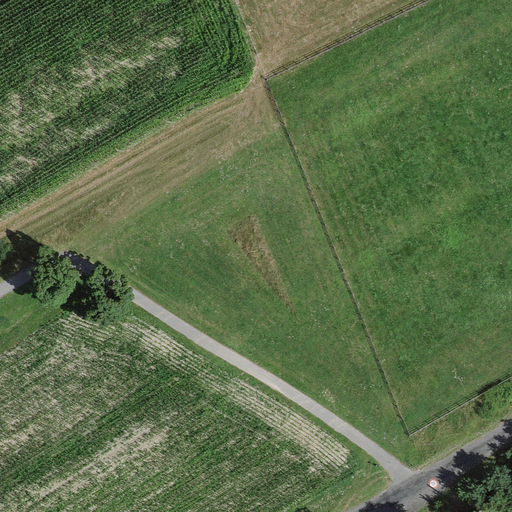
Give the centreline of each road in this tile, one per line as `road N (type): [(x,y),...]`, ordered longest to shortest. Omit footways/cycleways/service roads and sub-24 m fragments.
road 1 (track): [(409,486),(282,375),(87,264),(46,264),(0,292)]
road 2 (unclassified): [(365,511),(511,428)]
